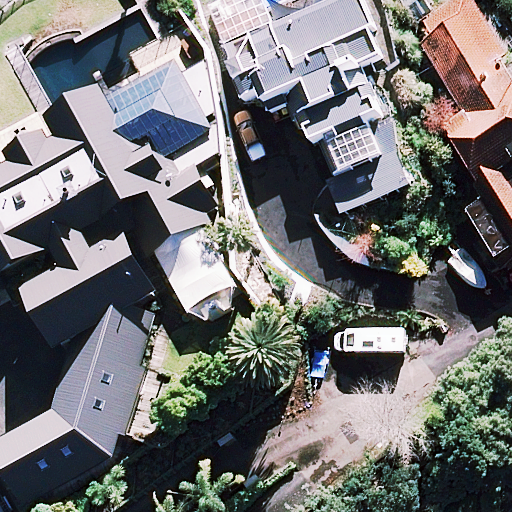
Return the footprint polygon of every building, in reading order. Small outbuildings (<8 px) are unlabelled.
[(341,0),(340,1),(339,0),(288,0),(286,1),(289,8),(269,15),(264,1),(214,21),(247,105),(265,99),(270,113),(291,104),(312,159),(331,152),(341,179),(337,181),(351,217),(414,193),(400,158),(389,162),(376,127),(393,120),(373,68),(392,61),(368,0),(341,0)] [(504,47),(471,0),(465,0),(419,32),(454,81),(504,47)] [(0,303),(27,288),(71,368),(61,414),(0,455),(0,457),(31,511),(41,511),(125,468),(158,330),(126,323),(169,299),(152,268),(162,263),(179,294),(194,319),(213,324),(235,312),(237,287),(207,234),(222,226),(213,209),(224,203),(206,170),(232,155),(184,68),(122,103),(116,92),(54,126),(61,138),(11,166),(4,154),(0,155),(0,303)] [(511,116),(499,123),(511,151),(511,116)] [(511,186),(451,219),(485,284),(511,269),(511,186)]
